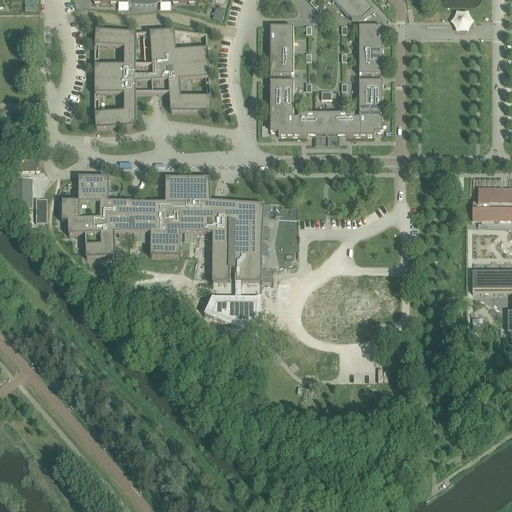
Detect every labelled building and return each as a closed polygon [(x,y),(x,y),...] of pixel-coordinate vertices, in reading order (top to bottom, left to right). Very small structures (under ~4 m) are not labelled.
[(330,0),(350,20),(353,23),(362,24),(374,13),(361,0),(330,0)] [(37,1),(26,1),(26,14),(37,14),(37,1)] [(314,2),(312,3),(310,5),(316,11),(319,8),(314,2)] [(322,6),(316,11),(319,15),(325,9),(322,6)] [(216,11),(213,22),(222,24),(225,14),(216,11)] [(455,33),(456,36),(459,35),(463,35),(466,35),(468,36),(469,33),(470,30),(472,28),(474,25),(473,24),(472,22),(470,20),(469,17),(468,15),(466,16),(464,16),(461,16),(459,16),(456,15),(456,17),(454,19),(453,21),(452,23),(450,25),(451,27),(453,28),(454,30),(455,33)] [(273,29),(271,29),(271,30),(271,31),(271,38),(271,56),(271,78),(273,78),(273,84),(271,84),(271,87),(271,136),(271,135),(279,135),(279,139),(307,139),(314,139),(340,139),(347,139),(375,139),(375,135),(382,135),(382,136),(383,136),(383,88),(383,84),(381,84),(381,78),(383,78),(383,56),(383,38),(383,29),(381,29),(360,29),(360,30),(360,56),(360,78),(362,78),(362,84),(360,84),(360,121),(355,121),(355,117),(299,117),(299,121),(294,121),(294,84),(292,84),(292,78),(294,78),(294,56),(294,29),(273,29)] [(97,132),(135,129),(135,130),(136,130),(136,97),(170,97),(171,116),(172,115),(210,115),(210,116),(211,116),(211,100),(208,56),(208,54),(207,39),(175,34),(150,36),(136,37),(136,36),(97,34),(97,33),(96,33),(95,49),(95,116),(96,132),(97,132)] [(332,95),(322,95),(322,103),(332,103),(332,95)] [(0,117),(0,123),(11,124),(11,117),(10,117),(10,113),(4,113),(4,118),(0,117)] [(64,204),(63,204),(63,216),(63,224),(68,224),(69,239),(70,239),(70,238),(86,238),(87,262),(88,261),(115,260),(116,260),(115,236),(131,236),(151,236),(151,260),(152,260),(152,259),(180,260),(181,260),(181,235),(213,236),(213,285),(213,286),(213,289),(213,291),(213,292),(213,293),(213,296),(213,299),(213,300),(211,303),(204,318),(231,329),(235,330),(243,334),(253,338),(255,332),(257,329),(259,324),(257,324),(260,316),(262,316),(262,304),(262,299),(262,289),(262,286),(262,259),(262,248),(264,219),(265,208),(262,208),(262,207),(219,205),(219,207),(213,206),(211,206),(210,181),(209,181),(209,182),(206,182),(202,182),(175,181),(167,181),(166,181),(166,200),(166,206),(131,205),(127,205),(109,204),(109,180),(108,180),(108,181),(80,181),(80,180),(79,180),(79,204),(64,204)] [(33,181),(12,181),(12,212),(32,212),(33,181)] [(473,212),(473,223),(511,223),(511,191),(479,191),(478,212),(473,212)] [(45,202),(36,202),(36,226),(45,226),(45,202)] [(421,257),(410,258),(410,268),(421,268),(421,257)] [(511,274),(493,274),(473,274),(473,297),(507,297),(511,297),(511,313),(508,314),(508,335),(511,334),(511,274)] [(485,323),(473,323),(473,335),(485,335),(485,323)]
